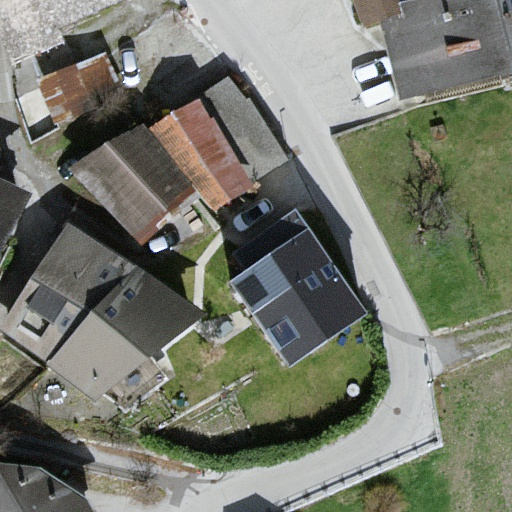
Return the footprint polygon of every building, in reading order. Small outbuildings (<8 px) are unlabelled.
[(131,0),(0,0),(26,56),(135,8),(131,0)] [(511,0),(347,0),(363,41),(381,37),(405,109),(511,87),(511,0)] [(128,49),(37,87),(57,134),(148,96),(128,49)] [(197,106),(155,133),(200,202),(214,223),(256,196),(197,106)] [(155,133),(90,174),(145,244),(200,202),(155,133)] [(0,257),(39,213),(0,197),(0,257)] [(301,219),(214,282),(293,390),(380,327),(301,219)] [(205,325),(62,234),(3,338),(99,406),(205,325)] [(0,474),(0,511),(91,511),(81,495),(0,474)]
